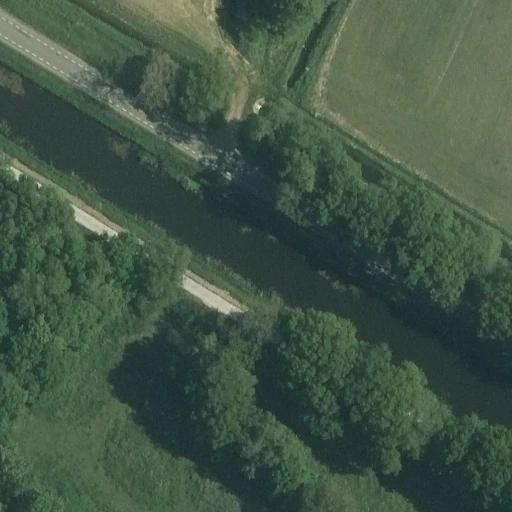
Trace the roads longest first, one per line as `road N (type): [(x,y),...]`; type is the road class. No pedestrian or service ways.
road 1 (unclassified): [(511,482),(0,170)]
road 2 (tertiary): [(511,338),(0,26)]
road 3 (track): [(267,0),(247,100),(222,161)]
